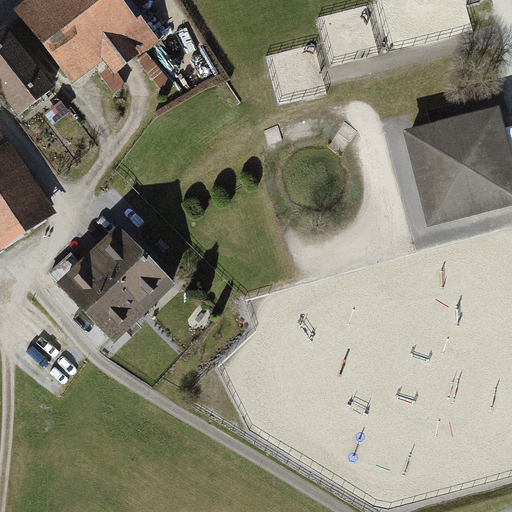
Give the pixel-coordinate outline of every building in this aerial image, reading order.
[(124,0),(34,0),(22,10),(76,80),(105,58),(118,75),(158,44),(124,0)] [(9,29),(0,35),(0,84),(19,110),(52,84),(9,29)] [(511,182),(492,111),(404,135),(430,227),(511,204),(511,182)] [(3,144),(0,146),(0,248),(3,252),(54,217),(3,144)] [(173,289),(116,229),(56,285),(113,345),(173,289)]
